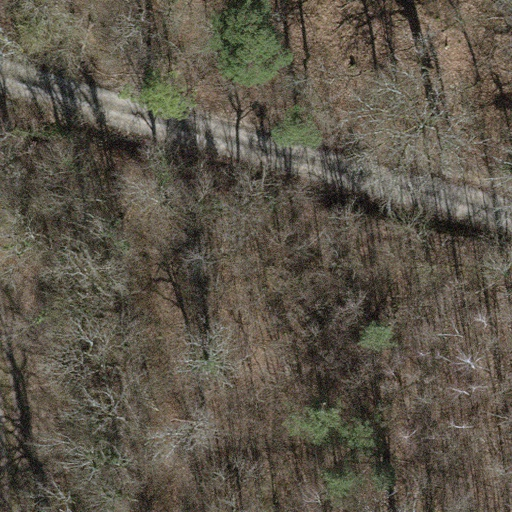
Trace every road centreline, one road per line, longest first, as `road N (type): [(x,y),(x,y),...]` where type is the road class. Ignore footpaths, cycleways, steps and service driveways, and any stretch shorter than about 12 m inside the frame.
road 1 (track): [(0,76),(511,215)]
road 2 (track): [(21,511),(0,324)]
